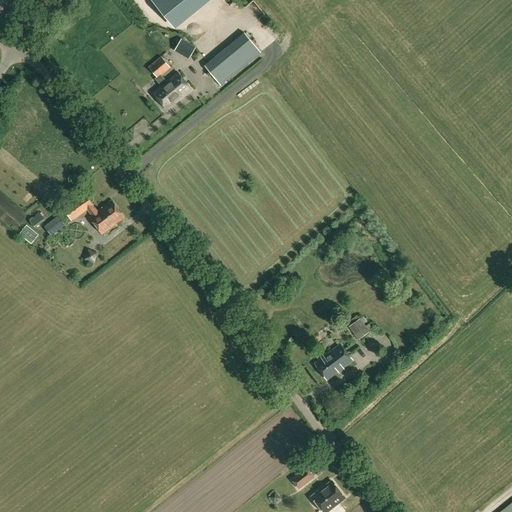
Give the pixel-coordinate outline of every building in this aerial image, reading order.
[(185,6),(180,0),(154,0),(170,19),(185,6)] [(151,65),(166,52),(149,32),(134,44),(151,65)] [(245,33),(205,66),(221,85),(260,52),(245,33)] [(195,47),(182,39),(175,50),(188,59),(195,47)] [(153,92),(167,109),(192,89),(177,72),(165,82),(160,76),(170,68),(161,57),(149,67),(157,78),(156,79),(161,85),(153,92)] [(89,217),(102,234),(125,217),(112,200),(97,211),(93,205),(85,194),(63,209),(71,220),(87,209),(92,215),(89,217)] [(30,221),(36,228),(46,220),(40,213),(30,221)] [(45,226),(52,236),(66,224),(59,215),(45,226)] [(84,259),(95,263),(98,252),(88,249),(84,259)] [(349,326),(359,340),(374,329),(369,324),(367,326),(365,323),(367,321),(364,316),(349,326)] [(314,363),(327,379),(353,360),(341,344),(324,357),(323,355),(320,357),(321,358),(314,363)] [(370,372),(376,378),(381,374),(376,368),(370,372)] [(290,479),(299,489),(314,477),(306,467),(290,479)] [(320,509),(321,508),(324,511),(326,511),(345,497),(332,481),(312,496),(316,501),(315,502),(315,504),(319,509),(320,509)] [(268,497),(274,503),(281,497),(275,491),(268,497)] [(511,511),(511,502),(500,511),(511,511)]
